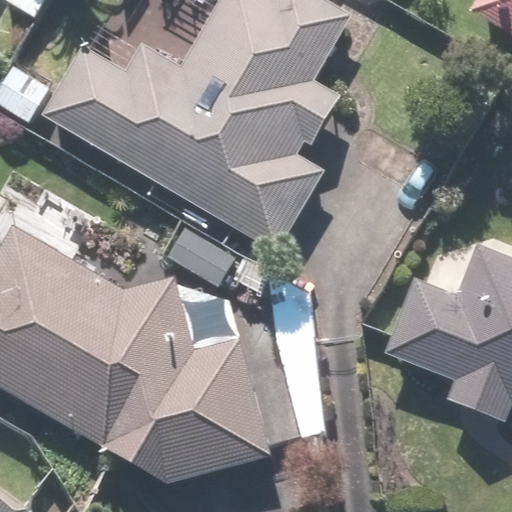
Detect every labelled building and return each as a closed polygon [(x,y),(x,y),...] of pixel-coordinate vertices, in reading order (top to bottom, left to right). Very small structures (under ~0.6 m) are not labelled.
[(99,24),(42,124),(285,262),(331,181),(303,165),(342,96),(320,83),(355,21),(317,0),(279,0),(276,6),(265,0),(221,0),(182,70),(99,24)] [(511,0),(479,0),(470,18),(511,42),(511,0)] [(0,221),(0,399),(168,499),(276,466),(230,314),(153,268),(136,297),(2,218),(0,221)] [(457,297),(419,284),(390,368),(454,390),(445,416),(508,438),(511,427),(511,264),(472,251),(457,297)] [(0,511),(14,511),(0,502),(0,511)]
